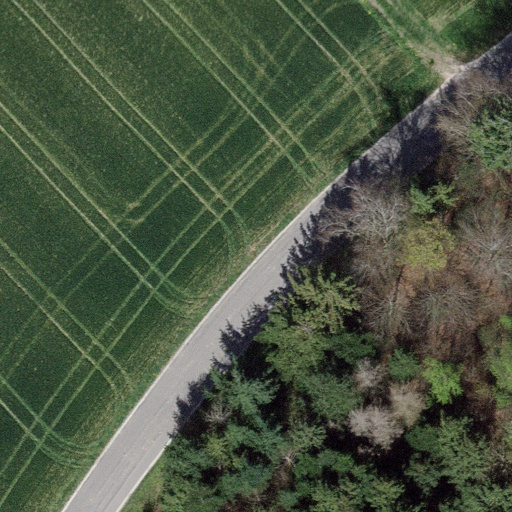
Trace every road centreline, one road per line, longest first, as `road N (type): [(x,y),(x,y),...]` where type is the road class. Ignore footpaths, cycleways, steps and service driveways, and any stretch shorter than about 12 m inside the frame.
road 1 (tertiary): [(511,63),(280,271),(91,511)]
road 2 (track): [(380,0),(469,94)]
